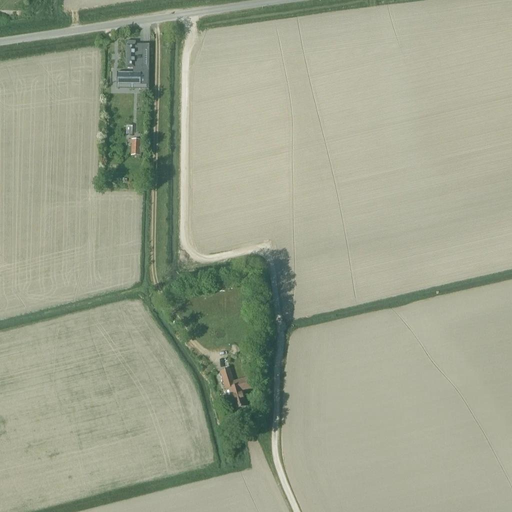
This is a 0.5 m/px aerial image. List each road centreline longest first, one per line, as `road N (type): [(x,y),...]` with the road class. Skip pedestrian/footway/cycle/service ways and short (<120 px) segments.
road 1 (track): [(296,511),(275,457),(281,341),(267,247),(202,258),(184,239),(188,13)]
road 2 (unclassified): [(0,42),(285,0)]
